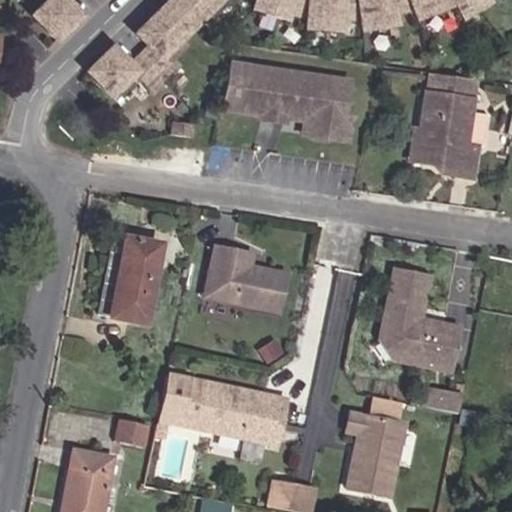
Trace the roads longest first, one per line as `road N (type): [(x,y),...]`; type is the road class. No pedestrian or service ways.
road 1 (residential): [(70,170),(511,234)]
road 2 (residential): [(70,170),(16,459)]
road 3 (residential): [(18,161),(29,103),(126,0)]
